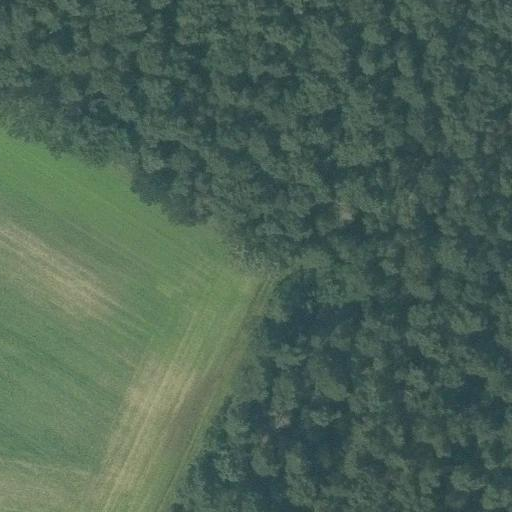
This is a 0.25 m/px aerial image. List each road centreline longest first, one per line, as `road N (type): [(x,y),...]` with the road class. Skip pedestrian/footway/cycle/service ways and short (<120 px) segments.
road 1 (track): [(294,247),(180,511)]
road 2 (track): [(406,0),(294,247)]
road 3 (track): [(294,247),(511,394)]
